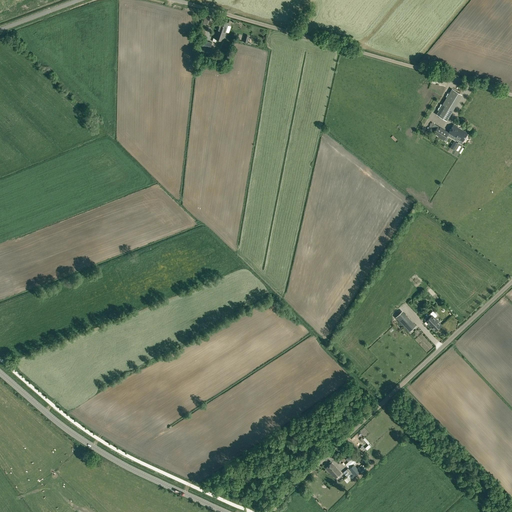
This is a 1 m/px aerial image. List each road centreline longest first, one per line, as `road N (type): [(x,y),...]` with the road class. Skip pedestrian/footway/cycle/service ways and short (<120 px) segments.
road 1 (unclassified): [(175,0),(511,94)]
road 2 (unclassified): [(267,511),(511,282)]
road 3 (tertiary): [(225,511),(81,440),(0,372)]
